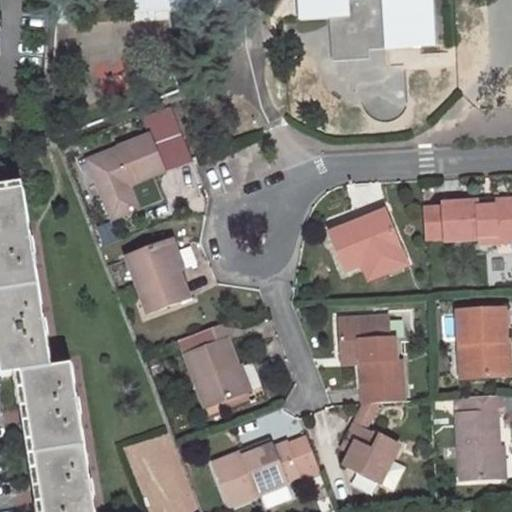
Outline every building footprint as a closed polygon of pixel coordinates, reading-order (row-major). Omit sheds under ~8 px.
[(300,0),(301,19),(329,18),(348,17),(348,34),(383,31),(384,49),(420,46),(419,29),(428,28),(426,0),(300,0)] [(348,17),(329,18),(331,53),(384,49),(383,31),(348,34),(348,17)] [(428,46),(428,28),(419,29),(420,46),(428,46)] [(128,187),(164,172),(157,156),(148,135),(86,161),(87,164),(95,182),(111,221),(138,209),(128,187)] [(79,168),(86,186),(95,182),(87,164),(79,168)] [(21,190),(0,193),(0,369),(1,377),(20,374),(42,511),(93,511),(70,366),(50,369),(21,190)] [(491,205),(477,206),(477,199),(475,200),(441,202),(441,205),(443,235),(443,239),(477,237),(478,242),(496,241),(495,233),(511,231),(511,207),(511,197),(493,199),(491,198),(491,205)] [(368,221),(385,214),(382,207),(381,204),(364,212),(368,221)] [(441,205),(423,207),(425,236),(443,235),(441,205)] [(368,221),(364,212),(356,215),(357,218),(329,230),(345,269),(361,262),(367,274),(383,268),(384,271),(405,262),(385,214),(368,221)] [(511,231),(495,233),(496,241),(511,239),(511,231)] [(184,268),(173,240),(162,245),(173,273),(177,271),(184,268)] [(173,273),(162,245),(125,258),(146,314),(188,299),(177,271),(173,273)] [(500,338),(498,308),(457,311),(460,376),(507,374),(505,338),(500,338)] [(507,338),(506,308),(498,308),(500,338),(505,338),(507,338)] [(360,361),(363,402),(403,400),(400,358),(396,358),(394,337),(389,337),(388,316),(338,320),(341,356),(360,355),(360,361)] [(245,392),(224,338),(229,336),(224,322),(195,334),(200,347),(183,353),(204,407),(245,392)] [(501,475),(496,409),(502,409),(500,393),(463,396),(464,411),(457,412),(463,478),(501,475)] [(456,396),(457,412),(464,411),(463,396),(456,396)] [(398,444),(364,427),(353,421),(345,437),(356,442),(355,444),(350,453),(344,466),(378,484),(380,480),(389,462),(398,444)] [(318,468),(306,436),(287,444),(300,475),(318,468)] [(340,448),(350,453),(355,444),(356,442),(345,437),(344,439),(340,448)] [(269,442),(240,453),(242,459),(271,447),(269,442)] [(271,447),(242,459),(240,453),(213,464),(229,506),(286,483),(285,481),(300,475),(287,444),(272,450),(271,447)] [(388,485),(398,466),(389,462),(380,480),(388,485)]
